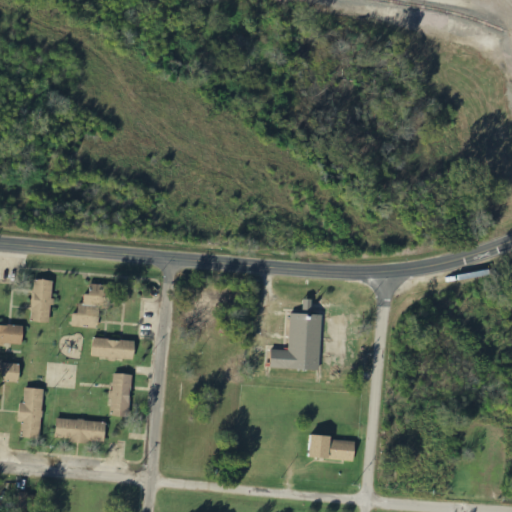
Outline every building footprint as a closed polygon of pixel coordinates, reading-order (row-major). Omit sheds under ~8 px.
[(30,322),(50,324),(54,281),(35,279),(30,322)] [(98,328),(99,306),(110,306),(111,285),(87,284),(86,304),(75,303),(73,327),(98,328)] [(223,301),(192,300),(192,310),(223,311),(223,301)] [(269,350),(269,369),(318,371),(320,314),(289,313),(288,351),(269,350)] [(24,326),(0,324),(0,342),(22,345),(24,326)] [(91,357),(133,360),(135,342),(93,338),(91,357)] [(21,365),(0,362),(0,381),(18,384),(21,365)] [(109,416),(128,418),(132,375),(113,373),(109,416)] [(44,389),(23,387),(19,437),(40,439),(44,389)] [(105,444),(106,422),(56,419),(55,440),(105,444)] [(357,440),(312,438),(311,460),(356,461),(357,440)] [(18,511),(38,511),(37,494),(17,495),(18,511)]
